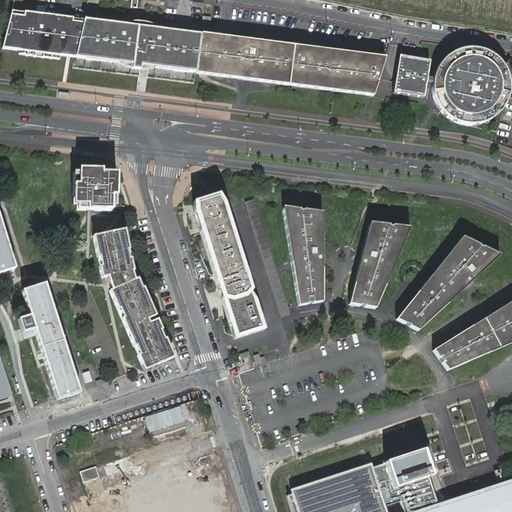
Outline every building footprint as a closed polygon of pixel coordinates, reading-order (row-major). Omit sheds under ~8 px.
[(72,57),(82,18),(42,12),(43,7),(36,6),(35,11),(10,8),(6,22),(1,42),(0,45),(0,46),(54,54),(72,57)] [(202,16),(201,24),(210,25),(211,17),(202,16)] [(187,72),(191,73),(200,35),(192,33),(192,32),(183,31),(182,32),(157,28),(149,24),(143,23),(136,22),(130,22),(123,23),(96,20),(96,18),(89,17),(88,18),(82,18),(72,57),(82,58),(82,59),(90,60),(90,59),(115,62),(120,65),(126,68),(133,70),(141,71),(144,70),(154,68),(176,71),(176,72),(186,73),(187,72)] [(384,56),(200,34),(200,35),(191,73),(194,74),(239,79),(372,95),(376,82),(384,56)] [(54,54),(0,46),(0,51),(53,59),(54,54)] [(435,67),(431,76),(425,75),(428,59),(398,53),(392,84),(391,90),(421,96),(424,79),(430,80),(430,86),(431,94),(434,101),(435,105),(438,109),(441,112),(448,118),(455,122),(461,123),(472,124),(478,123),(481,122),(491,117),(499,109),(504,101),(506,92),(507,86),(506,77),(504,71),(502,66),(499,62),(492,55),(484,50),(476,48),(471,47),(466,47),(457,49),(448,53),(443,56),(438,62),(435,67)] [(88,174),(73,174),(72,197),(77,197),(76,211),(87,212),(89,212),(101,212),(101,207),(115,208),(116,187),(111,187),(111,183),(111,180),(111,171),(88,171),(88,174)] [(221,207),(219,201),(193,209),(238,343),(264,335),(221,207)] [(291,266),(298,307),(322,302),(322,293),(322,288),(322,283),(322,282),(322,266),(322,261),(322,258),(322,252),(322,246),(322,241),(322,213),(282,207),(291,262),(291,266)] [(17,273),(0,222),(0,278),(7,277),(17,273)] [(357,272),(348,305),(375,309),(409,228),(370,223),(360,262),(359,264),(357,272)] [(137,356),(144,372),(173,358),(165,339),(163,340),(160,332),(161,331),(157,320),(149,324),(147,320),(155,317),(143,288),(141,289),(137,279),(134,281),(132,273),(133,272),(130,259),(128,260),(127,251),(128,251),(124,230),(106,234),(104,235),(92,237),(97,258),(98,258),(100,267),(98,267),(101,279),(107,278),(111,291),(109,292),(133,348),(135,347),(138,356),(137,356)] [(419,290),(395,321),(417,332),(461,290),(466,286),(471,282),(498,256),(460,238),(421,287),(420,288),(419,290)] [(67,353),(45,286),(22,293),(31,318),(19,321),(22,329),(24,334),(35,331),(37,335),(41,349),(44,358),(45,362),(46,365),(56,395),(58,402),(80,394),(67,353)] [(436,349),(432,351),(447,371),(511,343),(511,301),(511,302),(478,322),(476,324),(473,325),(436,349)] [(0,356),(0,401),(14,397),(1,357),(0,356)] [(103,380),(96,382),(98,388),(108,385),(108,384),(106,379),(103,380)] [(511,511),(511,481),(511,482),(437,507),(427,476),(430,475),(421,450),(384,463),(371,468),(370,463),(367,464),(362,466),(293,490),(289,491),(291,495),(287,496),(292,511),(511,511)] [(126,457),(104,464),(108,476),(130,468),(126,457)] [(118,496),(75,510),(75,511),(237,511),(222,463),(181,476),(183,485),(121,505),(118,496)] [(95,467),(80,471),(83,482),(98,478),(95,467)]
